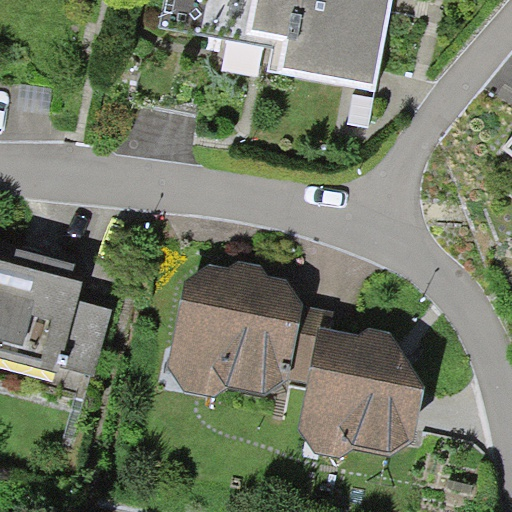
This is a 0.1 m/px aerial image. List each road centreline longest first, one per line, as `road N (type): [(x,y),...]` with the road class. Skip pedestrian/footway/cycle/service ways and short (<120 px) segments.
road 1 (residential): [(356,222),(123,177),(0,174)]
road 2 (residential): [(511,455),(467,304),(356,222)]
road 3 (residential): [(511,27),(356,222)]
